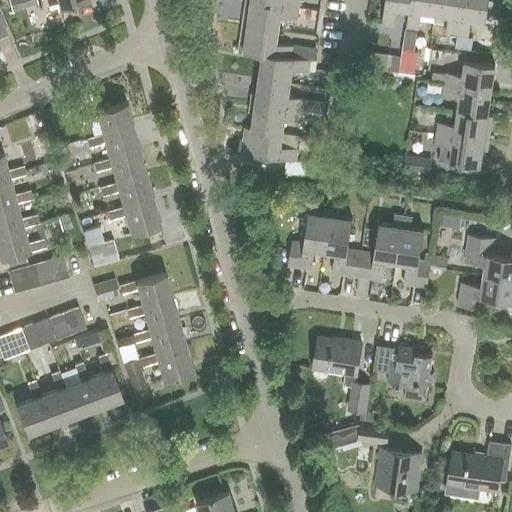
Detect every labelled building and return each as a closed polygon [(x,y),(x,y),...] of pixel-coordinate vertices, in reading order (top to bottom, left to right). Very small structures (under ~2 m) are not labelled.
[(37,4),(36,0),(8,0),(12,11),(37,4)] [(57,0),(60,9),(90,0),(89,0),(57,0)] [(241,17),(243,3),(228,0),(225,0),(223,14),(241,17)] [(296,19),(298,8),(250,0),(245,0),(242,25),(278,30),(280,16),(296,19)] [(396,8),(409,10),(410,0),(384,0),(381,23),(393,25),(396,8)] [(410,0),(409,10),(406,27),(418,29),(421,12),(434,14),(436,0),(410,0)] [(445,33),(457,35),(462,0),(436,0),(434,14),(448,16),(445,33)] [(487,0),(462,0),(457,35),(468,37),(470,20),(485,22),(487,0)] [(276,44),(278,30),(242,25),(238,49),(291,57),(292,46),(276,44)] [(472,38),(456,36),(455,47),(470,50),(472,38)] [(262,54),(259,77),(289,82),(291,69),(308,72),(310,60),(291,57),(238,49),(238,50),(262,54)] [(445,72),(443,84),(491,91),(494,65),(464,61),(462,75),(445,72)] [(287,96),(289,82),(259,77),(255,102),(302,109),(304,99),(287,96)] [(487,116),(487,115),(491,91),(443,84),(441,95),(458,98),(456,111),(487,116)] [(102,134),(133,125),(126,102),(96,111),(96,110),(80,114),(82,123),(98,119),(102,134)] [(255,102),(251,128),(282,132),(284,119),(301,121),(302,109),(255,102)] [(437,122),(436,134),(483,141),(488,142),(492,116),(487,115),(487,116),(456,111),(454,125),(437,122)] [(104,141),(109,158),(139,149),(133,125),(102,134),(87,138),(89,146),(104,141)] [(245,127),(241,153),(295,161),(299,135),(282,132),(251,128),(245,127)] [(434,145),(441,146),(439,160),(479,166),(483,141),(436,134),(434,145)] [(30,141),(38,167),(55,162),(47,136),(30,141)] [(139,149),(109,158),(93,162),(96,171),(112,167),(116,182),(146,174),(139,149)] [(0,181),(10,179),(27,174),(25,165),(8,170),(3,152),(0,152),(0,181)] [(431,158),(419,157),(417,171),(429,173),(431,158)] [(316,161),(306,159),(304,174),(314,175),(316,161)] [(119,191),(123,207),(153,198),(146,174),(116,182),(100,187),(102,195),(119,191)] [(14,195),(10,179),(0,181),(0,207),(17,203),(34,198),(31,190),(14,195)] [(153,198),(123,207),(107,211),(109,220),(126,216),(130,232),(160,224),(153,198)] [(21,219),(17,203),(0,207),(0,233),(23,228),(40,223),(37,214),(21,219)] [(324,250),(331,210),(322,209),(321,213),(308,211),(303,242),(291,240),(287,264),(310,268),(314,248),(324,250)] [(332,271),(356,275),(360,251),(347,248),(352,218),(339,216),(340,211),(331,210),(324,250),(335,251),(332,271)] [(385,259),(395,261),(402,221),(393,219),(392,224),(380,222),(375,253),(360,251),(356,275),(382,279),(385,259)] [(425,254),(424,260),(418,259),(423,229),(410,227),(411,222),(402,221),(395,261),(406,262),(402,282),(425,286),(429,266),(431,255),(425,254)] [(27,243),(23,228),(0,233),(0,258),(29,250),(29,252),(47,247),(44,239),(27,243)] [(484,264),(482,274),(511,278),(511,256),(491,253),(494,237),(468,233),(464,261),(484,264)] [(49,258),(55,280),(69,276),(63,254),(49,258)] [(447,258),(431,255),(429,266),(445,269),(447,258)] [(49,258),(35,262),(41,284),(55,280),(49,258)] [(41,284),(35,262),(8,270),(14,292),(41,284)] [(143,303),(172,295),(165,272),(136,280),(136,279),(119,284),(122,292),(138,287),(143,303)] [(511,278),(482,274),(480,285),(460,282),(457,305),(482,309),(484,296),(511,300),(511,278)] [(114,278),(93,284),(97,300),(119,294),(114,278)] [(172,295),(143,303),(126,308),(129,316),(145,312),(150,328),(179,320),(172,295)] [(63,312),(71,333),(86,328),(78,306),(63,312)] [(56,339),(71,333),(63,312),(48,317),(56,339)] [(34,322),(42,344),(55,339),(47,318),(34,322)] [(179,320),(150,328),(133,333),(135,341),(152,336),(156,351),(185,343),(179,320)] [(34,322),(21,327),(29,349),(42,344),(34,322)] [(15,354),(29,349),(21,327),(7,332),(15,354)] [(111,347),(104,328),(94,332),(101,351),(111,347)] [(15,354),(7,332),(0,335),(0,351),(3,359),(15,354)] [(366,411),(370,383),(357,381),(363,341),(343,338),(343,340),(318,336),(314,367),(345,372),(343,385),(352,386),(349,409),(366,411)] [(139,356),(140,358),(123,363),(132,389),(145,385),(140,366),(158,360),(163,379),(193,370),(185,343),(156,351),(139,356)] [(399,344),(399,347),(376,344),(373,370),(388,372),(386,380),(407,383),(405,397),(426,400),(429,383),(432,384),(434,371),(430,371),(433,355),(424,354),(425,347),(399,344)] [(104,371),(88,377),(100,407),(122,398),(112,370),(113,369),(106,352),(98,356),(104,371)] [(65,386),(76,416),(100,407),(88,377),(82,361),(74,364),(80,380),(65,386)] [(57,389),(41,395),(52,425),(76,416),(65,386),(59,370),(50,373),(57,389)] [(52,425),(41,395),(35,379),(26,382),(32,398),(15,405),(26,435),(52,425)] [(387,444),(390,428),(362,423),(359,439),(387,444)] [(453,452),(448,483),(445,498),(467,502),(469,487),(497,491),(499,480),(505,481),(511,445),(489,442),(487,457),(453,452)] [(415,490),(420,454),(382,448),(376,484),(415,490)] [(197,503),(200,511),(235,511),(229,492),(197,503)]
